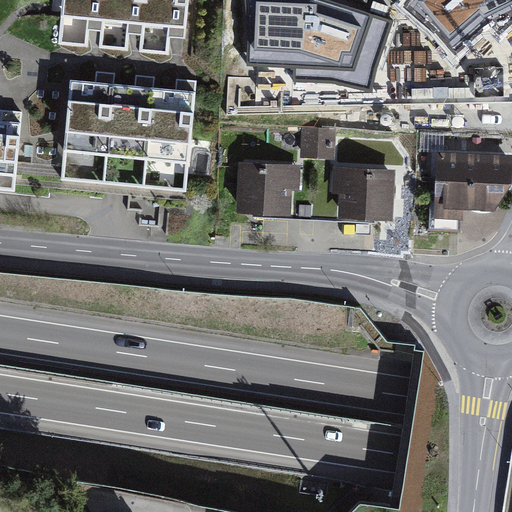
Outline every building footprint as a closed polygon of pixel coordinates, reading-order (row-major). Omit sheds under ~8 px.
[(185,0),(52,0),(49,42),(181,55),(185,0)] [(332,83),(371,91),(376,67),(392,22),(317,0),(244,0),(248,41),(247,66),(295,69),(293,82),(332,83)] [(511,0),(406,0),(401,6),(435,35),(454,59),(493,26),(501,35),(511,25),(511,0)] [(89,89),(63,87),(55,185),(118,191),(178,197),(187,86),(170,86),(170,95),(149,92),(150,83),(132,82),(131,92),(108,89),(109,81),(91,79),(89,89)] [(0,121),(0,190),(14,192),(20,123),(0,121)] [(335,129),(302,127),(300,155),(334,156),(335,129)] [(336,156),(350,156),(351,137),(337,136),(336,156)] [(510,153),(439,150),(437,204),(493,206),(509,185),(510,153)] [(300,163),(239,161),(237,207),(298,210),(300,163)] [(396,168),(339,165),(336,213),(394,216),(396,168)]
